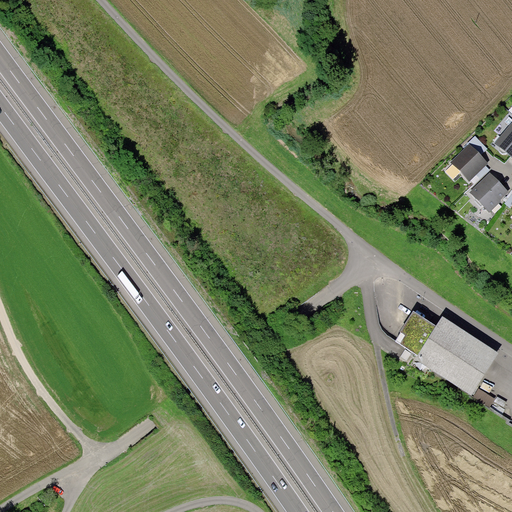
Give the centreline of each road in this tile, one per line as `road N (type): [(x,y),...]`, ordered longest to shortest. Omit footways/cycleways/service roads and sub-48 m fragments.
road 1 (motorway): [(331,511),(0,56)]
road 2 (motorway): [(0,106),(296,511)]
road 3 (unclassified): [(378,261),(219,121),(100,0)]
road 4 (unclassified): [(99,458),(378,261)]
road 5 (track): [(435,511),(403,457),(375,337)]
road 6 (track): [(0,309),(46,400),(99,458)]
road 7 (unclassified): [(378,261),(511,350)]
